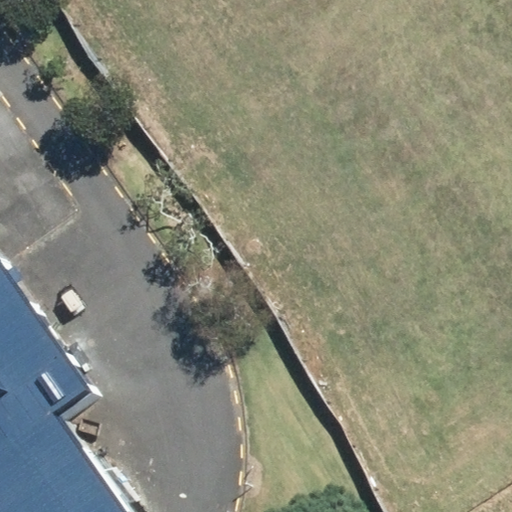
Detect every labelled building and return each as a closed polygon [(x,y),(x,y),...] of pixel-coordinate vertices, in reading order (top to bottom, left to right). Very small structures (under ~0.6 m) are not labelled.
[(441,0),(317,0),(289,19),(361,124),(473,47),(441,0)] [(511,97),(385,185),(446,274),(511,228),(511,97)] [(332,239),(306,203),(252,243),(278,279),(332,239)] [(101,396),(6,262),(0,265),(0,511),(134,511),(68,419),(101,396)] [(511,315),(482,334),(511,383),(511,315)]
